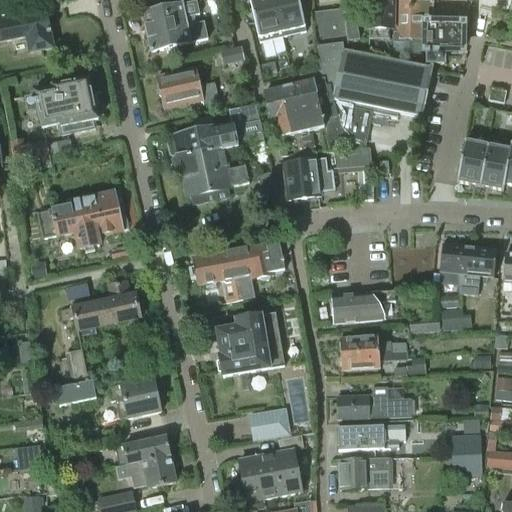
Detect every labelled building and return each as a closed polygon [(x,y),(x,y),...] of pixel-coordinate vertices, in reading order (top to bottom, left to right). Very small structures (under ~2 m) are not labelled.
[(272,0),(254,0),(248,2),(258,42),(281,37),(272,0)] [(296,0),(272,0),(281,37),(304,31),(296,0)] [(368,0),(368,33),(370,33),(370,42),(389,43),(389,33),(393,33),(393,0),(368,0)] [(394,36),(393,56),(421,56),(421,0),(397,0),(397,36),(394,36)] [(195,27),(193,19),(199,18),(196,4),(181,8),(181,7),(142,16),(151,55),(190,46),(189,46),(207,42),(203,25),(195,27)] [(355,10),(311,16),(315,50),(342,47),(347,46),(347,43),(359,42),(355,10)] [(24,20),(22,12),(0,16),(0,45),(26,40),(29,56),(52,51),(49,37),(50,36),(46,16),(24,20)] [(425,26),(425,53),(444,53),(461,53),(461,27),(439,27),(425,26)] [(228,38),(221,40),(223,52),(231,50),(228,38)] [(315,57),(314,45),(306,45),(307,58),(315,57)] [(318,75),(310,77),(323,131),(323,132),(327,150),(342,146),(341,142),(365,147),(369,126),(386,130),(389,119),(396,120),(397,116),(419,120),(430,71),(343,53),(342,47),(315,50),(318,75)] [(264,51),(254,53),(257,68),(268,65),(264,51)] [(241,53),(220,57),(223,70),(243,66),(241,53)] [(156,81),(163,112),(202,103),(203,109),(218,105),(214,86),(199,90),(195,72),(156,81)] [(300,87),(264,96),(271,125),(273,125),(277,142),(289,139),(293,155),(312,150),(313,153),(324,151),(320,135),(311,137),(310,134),(323,132),(323,131),(310,77),(310,76),(299,79),(300,84),(300,87)] [(34,98),(24,100),(27,114),(37,112),(42,132),(60,128),(60,131),(97,123),(94,108),(95,108),(92,96),(100,95),(97,80),(51,89),(52,93),(34,96),(34,98)] [(495,105),(497,93),(489,91),(487,103),(495,105)] [(495,105),(503,106),(505,94),(497,93),(495,105)] [(174,141),(178,161),(222,152),(222,154),(237,151),(236,142),(239,141),(239,143),(251,141),(256,157),(266,155),(254,108),(239,112),(243,128),(233,130),(233,129),(218,132),(174,141)] [(10,146),(14,166),(48,159),(46,146),(24,150),(23,143),(10,146)] [(480,189),(487,148),(464,144),(457,185),(480,189)] [(504,187),(510,153),(508,152),(487,148),(480,189),(503,194),(504,187)] [(325,155),(328,176),(356,174),(371,173),(368,151),(325,155)] [(222,152),(178,161),(175,161),(172,167),(175,179),(180,183),(183,182),(187,201),(191,200),(193,209),(232,201),(230,192),(230,191),(248,187),(244,170),(227,174),(222,154),(222,152)] [(286,203),(320,199),(315,156),(289,159),(290,165),(282,166),(286,203)] [(388,164),(379,165),(380,176),(388,176),(388,164)] [(251,194),(255,207),(277,201),(271,175),(257,179),(260,191),(251,194)] [(51,213),(51,214),(36,217),(42,243),(56,239),(56,240),(75,236),(79,253),(84,252),(85,256),(94,254),(93,250),(98,249),(96,239),(120,234),(112,196),(68,206),(69,209),(51,213)] [(252,249),(244,251),(246,259),(239,260),(243,280),(255,277),(256,282),(259,281),(262,284),(267,282),(268,279),(272,278),(272,276),(283,274),(280,258),(290,257),(287,240),(251,246),(252,249)] [(457,276),(457,283),(465,282),(468,250),(442,247),(439,274),(457,276)] [(465,282),(457,283),(458,297),(477,299),(479,279),(493,280),(496,253),(468,250),(465,282)] [(246,259),(244,251),(193,261),(198,289),(222,284),(225,286),(230,285),(231,282),(243,280),(239,260),(246,259)] [(511,257),(504,257),(502,284),(511,285),(511,257)] [(45,266),(30,268),(32,282),(46,280),(45,266)] [(110,303),(61,314),(63,324),(74,321),(78,341),(96,337),(95,331),(140,322),(139,320),(141,319),(146,317),(143,304),(138,303),(136,303),(135,298),(129,299),(126,286),(107,290),(110,303)] [(331,300),(333,327),(382,323),(381,305),(395,304),(394,294),(347,296),(347,299),(331,300)] [(457,296),(438,297),(439,310),(458,308),(457,296)] [(442,313),(443,333),(462,333),(461,312),(442,313)] [(219,360),(222,380),(283,370),(274,317),(235,324),(236,331),(216,335),(220,360),(219,360)] [(437,323),(407,325),(408,337),(438,335),(437,323)] [(493,352),(506,352),(507,339),(494,338),(493,352)] [(338,342),(339,358),(404,354),(404,346),(390,347),(389,346),(377,346),(377,340),(338,342)] [(16,350),(19,371),(34,369),(31,348),(16,350)] [(65,357),(72,389),(88,386),(81,354),(65,357)] [(404,354),(339,358),(340,374),(379,371),(378,365),(405,363),(404,354)] [(511,355),(497,354),(497,365),(511,366),(511,355)] [(477,357),(478,369),(490,369),(490,357),(477,357)] [(411,368),(393,369),(393,377),(426,375),(425,359),(410,360),(411,368)] [(21,371),(23,398),(34,397),(32,370),(21,371)] [(496,379),(495,403),(510,404),(511,380),(496,379)] [(108,392),(111,405),(115,404),(119,422),(126,421),(127,422),(160,415),(153,380),(119,388),(119,389),(108,392)] [(88,386),(72,389),(54,393),(58,409),(95,402),(92,385),(88,386)] [(336,400),(337,422),(363,422),(363,425),(369,425),(369,422),(411,420),(410,402),(387,403),(386,390),(371,391),(371,399),(336,400)] [(490,405),(490,418),(500,419),(500,405),(490,405)] [(489,416),(489,406),(474,406),(474,417),(489,416)] [(249,417),(254,444),(291,438),(286,411),(249,417)] [(230,436),(248,430),(242,415),(225,421),(230,436)] [(503,421),(490,420),(490,432),(502,433),(503,421)] [(13,424),(15,435),(41,432),(40,421),(13,424)] [(336,431),(337,455),(368,453),(383,452),(382,429),(336,431)] [(278,443),(280,455),(239,463),(247,507),(248,506),(248,511),(262,511),(264,511),(262,503),(302,496),(298,473),(294,453),(303,451),(300,439),(278,443)] [(122,450),(114,451),(118,470),(169,459),(168,454),(170,454),(168,444),(166,444),(165,440),(122,450)] [(452,442),(452,457),(480,456),(480,441),(452,442)] [(42,470),(39,448),(24,450),(25,460),(15,461),(17,473),(42,470)] [(43,455),(43,472),(58,470),(57,465),(53,465),(51,453),(43,455)] [(480,456),(452,457),(453,477),(464,477),(464,480),(481,479),(480,456)] [(511,458),(487,456),(485,469),(511,470),(511,458)] [(118,470),(115,470),(118,484),(144,478),(147,492),(175,486),(169,459),(118,470)] [(389,461),(338,464),(339,493),(402,491),(402,461),(389,461)] [(41,485),(40,477),(28,478),(29,487),(41,485)] [(55,485),(46,486),(47,498),(56,497),(55,485)] [(40,511),(39,497),(23,498),(22,499),(22,511),(40,511)] [(95,502),(97,511),(134,511),(132,503),(116,506),(114,497),(95,502)]
